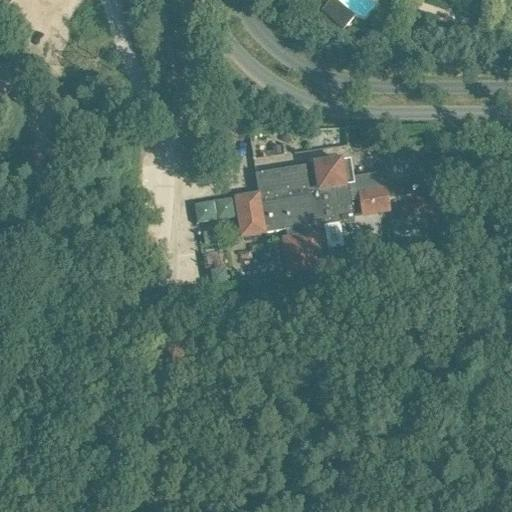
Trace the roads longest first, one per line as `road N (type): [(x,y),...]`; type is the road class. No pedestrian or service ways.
road 1 (track): [(160,125),(148,511)]
road 2 (tertiary): [(200,0),(212,29),(269,84),(332,113),(511,116)]
road 3 (tertiary): [(511,91),(391,91),(336,82),(274,51),(234,0)]
road 4 (track): [(0,262),(70,7),(92,0)]
